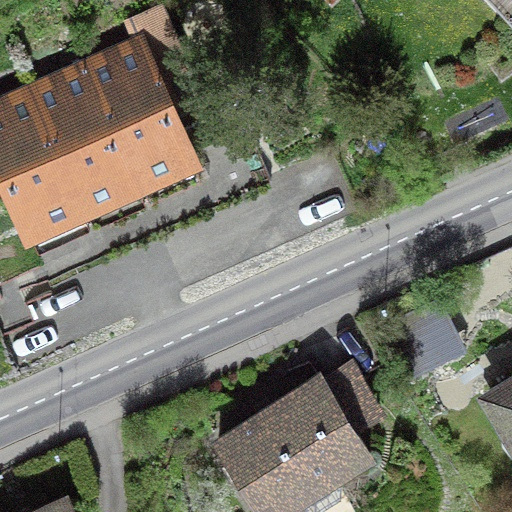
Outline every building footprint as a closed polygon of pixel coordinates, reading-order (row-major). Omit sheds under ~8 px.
[(192,155),(142,43),(86,68),(137,180),(192,155)] [(31,92),(81,205),(137,180),(86,68),(31,92)] [(0,106),(0,170),(26,229),(81,205),(31,92),(0,106)] [(430,300),(384,324),(410,375),(457,351),(430,300)] [(320,375),(218,436),(263,507),(266,505),(270,511),(315,511),(341,497),(341,483),(330,466),(364,445),(352,426),(379,409),(348,361),(322,378),(320,375)] [(511,380),(489,394),(511,432),(511,380)] [(28,511),(68,511),(63,497),(28,511)]
